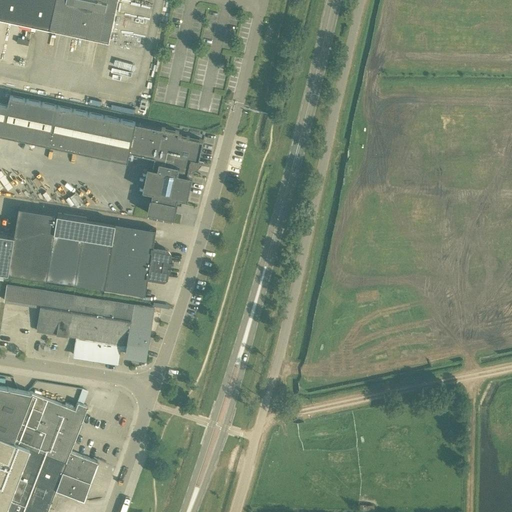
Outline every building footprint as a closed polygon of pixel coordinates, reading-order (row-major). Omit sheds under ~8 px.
[(0,0),(0,16),(34,24),(50,28),(109,40),(138,47),(148,0),(0,0)] [(0,103),(0,134),(127,161),(129,151),(155,157),(153,165),(148,164),(143,188),(148,189),(146,196),(151,197),(148,213),(173,219),(176,202),(181,203),(182,201),(187,175),(188,172),(189,171),(190,171),(191,170),(193,169),(194,168),(195,167),(196,166),(197,165),(197,163),(198,162),(198,160),(199,158),(203,140),(178,135),(178,131),(161,128),(9,95),(7,105),(0,103)] [(0,231),(0,270),(8,272),(145,294),(148,276),(164,278),(167,276),(168,270),(170,270),(172,259),(170,259),(171,253),(169,250),(153,247),(156,229),(116,222),(86,218),(58,213),(19,207),(14,234),(0,231)] [(151,324),(154,307),(73,295),(37,289),(7,284),(4,300),(40,306),(36,330),(127,345),(127,343),(133,344),(132,347),(142,349),(141,350),(143,350),(146,331),(148,331),(150,323),(151,324)] [(74,408),(31,391),(0,385),(0,511),(45,511),(55,487),(82,498),(89,481),(90,478),(91,478),(96,465),(95,465),(96,462),(97,462),(97,461),(96,460),(84,456),(83,455),(82,455),(71,451),(71,450),(69,450),(86,407),(87,405),(85,404),(85,405),(76,401),(74,408)]
